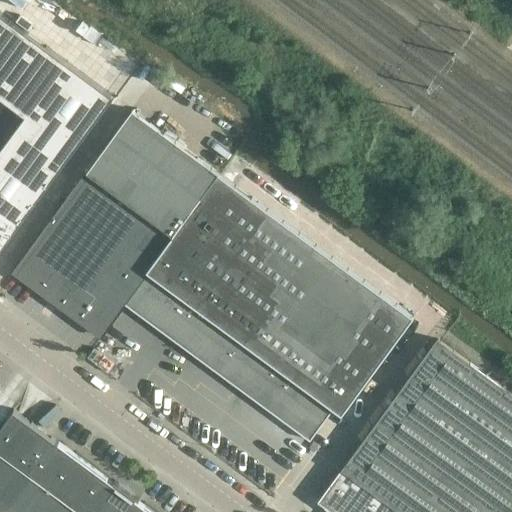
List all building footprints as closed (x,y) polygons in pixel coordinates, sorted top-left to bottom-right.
[(0,250),(113,97),(87,77),(91,71),(69,55),(64,61),(0,13),(0,250)] [(102,337),(125,305),(219,175),(135,112),(14,273),(102,337)] [(413,318),(219,175),(125,305),(310,440),(333,410),(341,415),(413,318)] [(41,318),(51,301),(12,278),(2,294),(41,318)] [(511,511),(511,395),(437,340),(319,502),(332,511),(511,511)] [(14,409),(0,428),(0,511),(152,511),(135,499),(136,498),(139,500),(139,499),(114,480),(114,481),(116,483),(115,484),(14,409)]
